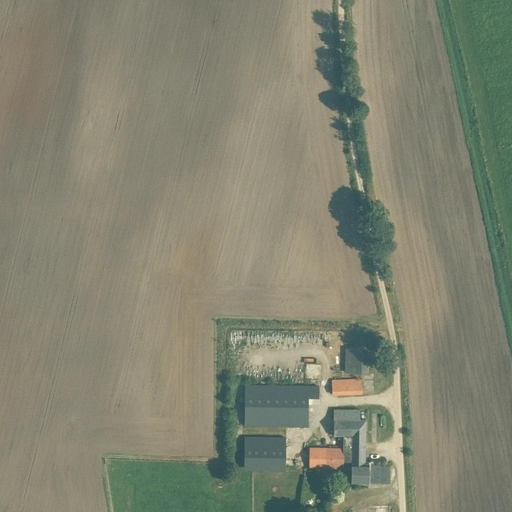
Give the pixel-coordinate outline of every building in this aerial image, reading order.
[(368,350),(346,348),(344,371),(367,373),(368,350)] [(362,379),(352,379),(332,380),(332,394),(362,393),(362,379)] [(245,385),(244,425),(308,426),(308,397),(308,386),(245,385)] [(352,419),(353,409),(334,409),(333,435),(343,435),(343,449),(309,448),(309,467),(351,468),(351,483),(369,483),(369,463),(365,463),(366,419),(352,419)] [(244,468),(285,469),(286,437),(245,437),(244,468)]
